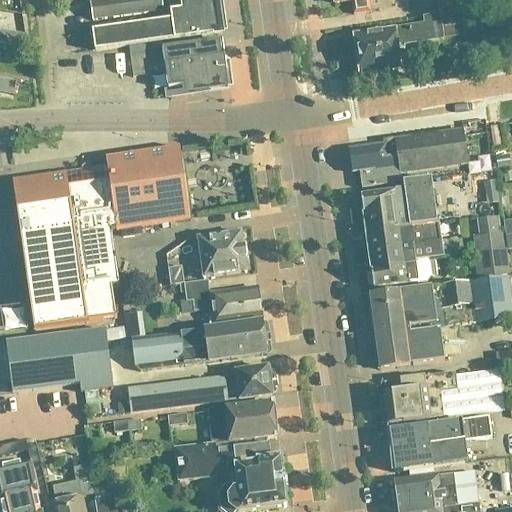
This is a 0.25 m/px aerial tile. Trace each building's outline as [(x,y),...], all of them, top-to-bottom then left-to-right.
[(157,0),(122,0),(95,4),(95,3),(87,4),(90,25),(160,15),(157,0)] [(90,35),(91,40),(93,55),(220,37),(214,0),(205,0),(181,3),(183,14),(173,15),(170,18),(169,19),(170,24),(90,35)] [(329,2),(333,5),(333,8),(351,5),(353,18),(370,16),(367,0),(327,0),(328,2),(329,2)] [(467,0),(434,0),(437,18),(469,13),(467,0)] [(183,14),(181,3),(181,2),(167,3),(170,18),(173,15),(183,14)] [(438,20),(441,40),(481,34),(478,13),(438,20)] [(441,42),(441,40),(438,20),(423,22),(424,30),(353,40),(354,44),(350,45),(354,76),(358,75),(358,78),(398,73),(395,49),(441,42)] [(0,47),(7,48),(9,35),(0,33),(0,47)] [(19,51),(22,37),(9,35),(7,48),(19,51)] [(226,92),(226,90),(220,44),(181,49),(128,56),(131,80),(164,76),(166,93),(186,91),(206,88),(207,95),(226,92)] [(0,95),(11,97),(11,96),(14,84),(1,82),(0,88),(0,95)] [(21,110),(39,108),(37,92),(19,94),(21,110)] [(492,150),(502,148),(499,127),(488,129),(492,150)] [(461,133),(396,143),(382,145),(383,149),(348,154),(352,177),(358,176),(361,194),(400,188),(398,178),(466,167),(461,133)] [(11,183),(33,333),(116,321),(112,291),(119,290),(111,234),(115,233),(189,223),(179,151),(105,161),(106,170),(91,172),(89,168),(85,168),(81,170),(80,173),(65,176),(65,175),(11,183)] [(426,230),(437,229),(430,181),(401,185),(403,196),(360,202),(361,203),(356,205),(357,213),(359,214),(361,223),(364,224),(363,228),(356,230),(357,237),(366,238),(366,240),(426,232),(426,230)] [(501,237),(498,237),(496,220),(475,222),(477,239),(472,240),(473,256),(502,252),(501,237)] [(429,246),(439,244),(437,229),(426,230),(426,232),(366,240),(361,240),(363,255),(368,254),(368,256),(427,248),(429,246)] [(195,242),(200,282),(245,277),(243,261),(245,260),(243,250),(242,251),(240,237),(195,242)] [(370,272),(414,266),(428,264),(428,262),(441,261),(439,244),(429,246),(427,248),(368,256),(370,272)] [(505,253),(489,255),(492,279),(508,277),(505,253)] [(414,266),(370,272),(371,278),(370,279),(367,282),(368,290),(372,292),(373,292),(373,294),(427,286),(430,281),(428,264),(414,266)] [(432,291),(368,300),(374,343),(438,332),(511,321),(511,319),(507,281),(432,291)] [(211,330),(260,323),(256,292),(207,299),(205,283),(182,286),(185,305),(190,304),(192,316),(209,314),(211,330)] [(140,376),(265,359),(259,327),(131,343),(135,372),(140,376)] [(443,365),(438,332),(374,343),(379,374),(443,365)] [(105,333),(5,346),(11,396),(79,387),(80,396),(112,391),(105,333)] [(511,367),(511,353),(494,356),(495,369),(511,367)] [(126,393),(129,416),(129,417),(237,404),(238,405),(270,400),(266,372),(234,376),(235,387),(224,388),(223,382),(126,393)] [(453,376),(381,386),(387,428),(502,413),(497,374),(453,380),(453,376)] [(100,416),(97,394),(81,396),(85,418),(100,416)] [(210,448),(231,446),(254,444),(275,441),(271,406),(206,414),(210,448)] [(185,418),(166,421),(167,430),(186,428),(185,418)] [(387,433),(390,455),(393,476),(466,466),(463,446),(489,442),(486,420),(387,433)] [(125,426),(126,435),(140,433),(139,424),(125,426)] [(113,436),(126,435),(125,426),(112,427),(113,436)] [(27,451),(26,449),(25,443),(0,449),(0,459),(26,454),(29,466),(30,466),(30,468),(39,466),(35,449),(27,451)] [(255,451),(254,444),(231,446),(235,478),(237,494),(234,494),(228,501),(228,511),(272,511),(284,511),(279,463),(268,464),(266,449),(255,451)] [(206,481),(235,478),(231,446),(210,448),(203,449),(206,481)] [(174,452),(176,473),(177,484),(206,481),(203,449),(174,452)] [(30,468),(30,466),(29,466),(19,469),(18,465),(2,469),(2,472),(0,472),(0,503),(1,504),(2,511),(37,511),(34,496),(36,496),(30,468)] [(452,477),(394,485),(397,511),(478,511),(478,507),(457,510),(452,477)] [(83,511),(81,501),(80,501),(76,485),(74,485),(51,491),(55,507),(49,508),(50,511),(83,511)] [(113,511),(111,500),(94,502),(95,511),(113,511)]
